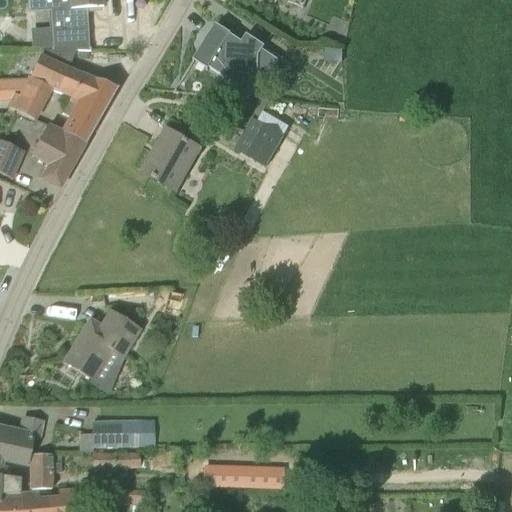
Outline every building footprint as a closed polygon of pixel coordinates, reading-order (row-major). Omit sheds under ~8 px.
[(101,0),(27,0),(28,13),(47,12),(50,12),(52,50),(51,50),(51,51),(76,52),(90,52),(90,49),(89,49),(86,10),(101,9),(102,9),(101,0)] [(218,24),(196,59),(224,78),(223,99),(250,100),(250,96),(253,74),(262,74),(263,68),(279,68),(280,59),(264,50),(266,46),(248,35),(244,41),(218,24)] [(342,50),(325,49),(324,61),(341,62),(342,50)] [(28,80),(0,80),(0,97),(12,97),(10,102),(6,109),(36,122),(42,110),(52,92),(70,99),(61,116),(68,119),(61,133),(85,144),(92,131),(116,90),(67,71),(76,52),(51,51),(51,52),(42,51),(29,80),(28,79),(28,80)] [(260,119),(263,113),(262,112),(267,104),(263,101),(254,116),(260,119)] [(267,169),(285,138),(253,119),(234,150),(267,169)] [(47,128),(30,159),(47,167),(41,179),(42,179),(59,189),(84,145),(85,144),(61,133),(47,127),(47,128)] [(176,192),(200,150),(166,130),(155,149),(160,152),(146,175),(176,192)] [(0,175),(11,180),(21,155),(0,145),(0,175)] [(123,359),(139,332),(109,313),(97,333),(86,326),(63,364),(91,381),(110,351),(123,359)] [(0,459),(4,461),(26,465),(31,440),(38,441),(42,422),(23,418),(19,436),(0,432),(0,459)] [(92,450),(166,448),(165,422),(91,423),(92,450)] [(93,471),(140,470),(140,454),(93,455),(93,471)] [(49,491),(49,473),(59,473),(59,456),(29,456),(29,491),(49,491)] [(1,478),(4,461),(0,459),(0,486),(20,493),(20,481),(1,478)] [(282,485),(283,469),(203,467),(202,483),(282,485)] [(0,511),(87,511),(87,489),(20,493),(0,486),(0,511)] [(119,507),(143,507),(143,491),(119,491),(119,507)]
